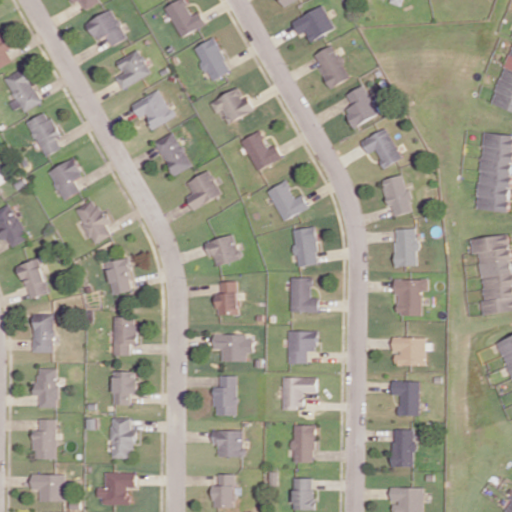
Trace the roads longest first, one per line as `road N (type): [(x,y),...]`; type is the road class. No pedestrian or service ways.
road 1 (residential): [(174,511),(177,290),(166,247),(29,0)]
road 2 (residential): [(355,511),(354,222),(237,0)]
